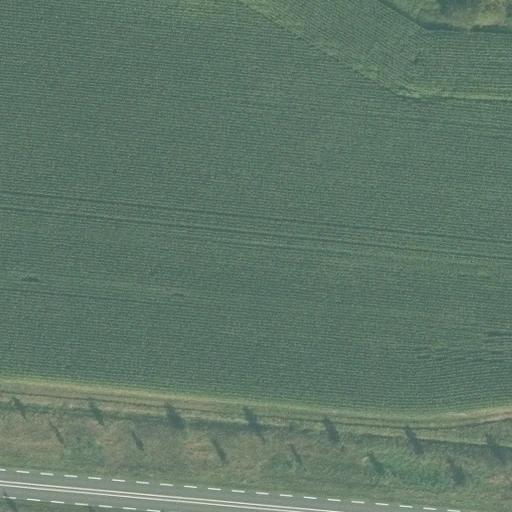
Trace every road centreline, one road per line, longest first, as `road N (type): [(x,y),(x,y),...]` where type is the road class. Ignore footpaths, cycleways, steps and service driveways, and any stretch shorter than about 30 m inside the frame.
road 1 (track): [(0,387),(380,423),(511,417)]
road 2 (secondary): [(302,511),(0,484)]
